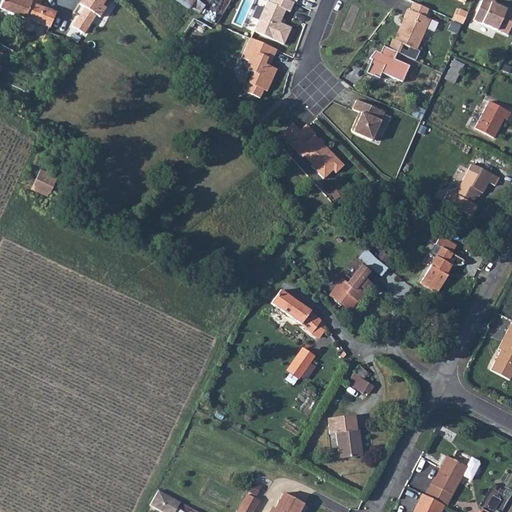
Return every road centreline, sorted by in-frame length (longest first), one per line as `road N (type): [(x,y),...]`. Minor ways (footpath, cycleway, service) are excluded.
road 1 (residential): [(511,247),(439,387)]
road 2 (residential): [(439,387),(372,511)]
